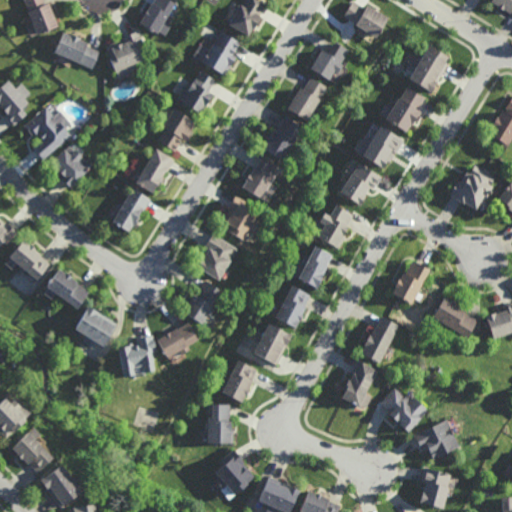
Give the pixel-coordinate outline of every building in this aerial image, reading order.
[(43,0),(46,6),(49,5),(52,12),(53,12),(59,28),(38,37),(37,35),(31,38),(27,26),(33,24),(28,13),(29,13),(24,0),(43,0)] [(168,14),(172,17),(168,24),(170,26),(164,36),(158,32),(155,35),(138,25),(142,18),(145,12),(146,12),(150,5),(151,6),(154,0),(166,0),(174,5),(168,14)] [(258,18),(260,19),(252,32),(251,32),(247,39),(228,27),(240,6),(241,7),(245,0),(255,0),(265,6),(258,18)] [(353,0),(365,8),(367,6),(388,20),(375,39),(354,25),(355,24),(343,15),(353,0)] [(511,15),(506,11),(505,12),(499,8),(499,7),(491,2),(492,0),(511,0),(511,15)] [(120,78),(118,74),(116,74),(110,58),(110,57),(106,47),(122,40),(122,38),(139,31),(146,47),(139,49),(145,62),(137,65),(139,69),(131,72),(131,74),(120,78)] [(232,55),(235,57),(223,78),(201,65),(202,63),(192,57),(199,44),(209,50),(212,45),(212,46),(220,32),(239,43),(232,55)] [(71,37),(71,35),(81,40),(81,41),(89,45),(88,47),(100,52),(93,69),(81,64),(81,65),(55,54),(63,34),(71,37)] [(340,64),(342,65),(337,72),(332,69),(327,78),(310,67),(321,50),(327,53),(334,42),(348,51),(340,64)] [(430,90),(407,76),(413,67),(416,68),(418,65),(412,61),(417,53),(423,57),(426,51),(427,52),(431,46),(449,58),(446,63),(447,63),(430,90)] [(214,78),(207,89),(212,92),(204,104),(202,103),(198,110),(176,97),(185,82),(188,84),(191,79),(192,79),(194,76),(195,76),(199,69),(214,78)] [(306,120),(285,107),(298,86),(302,89),(310,77),(326,87),(306,120)] [(16,90),(22,84),(31,94),(24,99),(28,103),(22,109),(25,113),(14,123),(4,112),(5,111),(1,106),(0,107),(0,90),(9,82),(16,90)] [(417,108),(419,110),(410,123),(409,122),(404,130),(379,113),(385,104),(389,107),(397,95),(399,97),(406,86),(424,98),(417,108)] [(511,132),(507,141),(488,129),(492,122),(490,121),(496,112),(497,113),(502,106),(506,109),(507,107),(505,105),(511,93),(511,132)] [(53,115),(59,109),(71,123),(64,128),(70,135),(42,159),(32,146),(42,138),(38,133),(37,134),(34,131),(31,134),(23,125),(45,105),(53,115)] [(185,140),(182,138),(174,149),(157,139),(164,127),(161,125),(173,106),(192,118),(192,119),(196,122),(185,140)] [(280,159),(262,147),(266,140),(264,139),(268,133),(269,133),(273,127),(276,129),(284,116),(301,126),(280,159)] [(403,139),(395,152),(390,149),(390,150),(392,152),(388,158),(386,156),(380,166),(360,153),(372,135),(374,136),(380,125),(403,139)] [(167,171),(164,170),(161,174),(163,175),(157,185),(155,184),(151,191),(134,180),(155,146),(175,158),(167,171)] [(69,152),(74,148),(91,164),(70,187),(59,176),(62,174),(55,167),(56,166),(50,161),(63,147),(69,152)] [(269,182),(270,183),(267,188),(266,188),(260,197),(241,186),(245,178),(247,173),(249,173),(253,166),(255,167),(261,157),(278,167),(269,182)] [(381,176),(373,189),(368,186),(363,194),(365,194),(359,203),(337,190),(349,171),(352,173),(358,162),(381,176)] [(482,168),(483,166),(490,170),(489,171),(495,175),(491,182),(492,183),(485,195),(483,193),(475,207),(463,199),(462,200),(456,196),(456,197),(449,192),(451,190),(450,189),(455,181),(456,182),(458,178),(459,179),(466,169),(469,170),(474,162),(482,168)] [(511,208),(511,209),(502,202),(504,200),(497,196),(509,180),(511,182),(511,208)] [(144,210),(141,208),(136,215),(138,216),(133,225),(132,224),(127,230),(110,220),(132,186),(151,199),(144,210)] [(253,230),(249,227),(242,238),(227,229),(228,229),(220,224),(229,209),(227,208),(235,195),(249,204),(248,206),(257,212),(253,219),(258,222),(253,230)] [(345,225),(347,226),(342,233),(346,235),(337,248),(324,239),(323,240),(320,238),(321,237),(316,234),(322,223),(317,219),(322,211),(328,214),(335,203),(352,214),(345,225)] [(0,217),(5,222),(6,221),(15,229),(14,230),(16,232),(6,243),(3,240),(0,243),(0,217)] [(229,260),(221,273),(220,273),(217,278),(196,265),(201,257),(202,257),(207,248),(204,246),(212,233),(237,248),(229,260)] [(26,242),(27,242),(33,247),(33,248),(38,252),(37,254),(48,262),(35,279),(19,266),(19,267),(14,264),(11,267),(5,262),(10,255),(8,253),(20,238),(26,242)] [(318,277),(320,278),(316,286),(297,276),(304,263),(300,261),(305,254),(307,255),(313,244),(331,254),(318,277)] [(418,287),(419,288),(416,293),(415,292),(410,302),(390,291),(394,284),(392,284),(396,277),(398,277),(401,270),(404,272),(411,259),(428,268),(418,287)] [(62,271),(63,270),(70,275),(69,276),(75,280),(74,282),(86,290),(75,307),(54,292),(49,298),(42,293),(46,287),(42,284),(55,266),(62,271)] [(212,300),(214,301),(211,306),(214,308),(210,315),(207,313),(200,323),(197,320),(197,321),(194,319),(194,318),(182,311),(183,310),(181,309),(187,299),(190,300),(194,292),(197,294),(205,280),(219,288),(212,300)] [(304,305),(305,306),(301,313),(302,314),(300,319),(298,318),(294,326),(274,315),(291,284),(310,294),(304,305)] [(450,300),(451,298),(458,302),(457,303),(464,308),(463,310),(476,319),(465,336),(431,314),(443,295),(450,300)] [(511,330),(491,338),(483,314),(494,311),(494,312),(503,309),(501,304),(511,300),(511,330)] [(102,345),(93,340),(89,345),(81,340),(85,335),(72,327),(85,304),(115,322),(102,345)] [(378,361),(359,352),(363,344),(362,343),(367,333),(368,333),(373,325),(374,326),(380,315),(397,324),(378,361)] [(197,338),(186,345),(189,349),(181,354),(178,349),(165,356),(155,338),(175,327),(176,328),(188,321),(197,338)] [(276,363),(253,351),(268,322),(291,334),(276,363)] [(144,335),(152,334),(155,351),(150,352),(152,361),(153,361),(154,370),(143,372),(142,365),(132,366),(134,375),(123,377),(121,368),(120,368),(116,346),(124,345),(124,343),(132,341),(132,343),(135,342),(134,335),(144,333),(144,335)] [(245,394),(244,394),(241,401),(221,390),(237,359),(256,369),(250,380),(251,380),(247,388),(248,388),(245,394)] [(357,405),(339,395),(343,388),(341,388),(346,378),(348,379),(351,373),(350,372),(356,360),(376,370),(357,405)] [(405,396),(407,393),(411,398),(413,396),(428,410),(407,431),(399,424),(401,422),(398,418),(395,421),(388,414),(390,411),(380,402),(395,387),(405,396)] [(10,402),(13,399),(18,405),(19,403),(28,412),(29,413),(5,437),(0,432),(0,402),(4,398),(5,398),(10,402)] [(229,420),(230,420),(230,429),(233,429),(233,443),(228,443),(228,442),(216,442),(216,443),(211,443),(211,442),(206,442),(206,420),(207,420),(207,416),(211,416),(211,403),(229,403),(229,420)] [(460,446),(433,458),(429,452),(428,452),(425,445),(420,447),(414,434),(447,419),(460,446)] [(38,434),(36,435),(32,439),(34,439),(37,442),(37,444),(49,457),(36,470),(34,471),(27,464),(26,462),(24,464),(19,458),(17,459),(15,457),(13,454),(14,454),(12,452),(14,450),(11,448),(12,447),(10,444),(23,431),(25,433),(31,427),(33,428),(38,434)] [(227,500),(219,490),(221,489),(214,481),(218,478),(213,471),(224,463),(220,459),(233,448),(243,461),(242,462),(254,476),(246,483),(247,484),(227,500)] [(67,479),(73,474),(76,478),(79,482),(75,485),(73,486),(77,492),(57,506),(52,499),(51,497),(50,497),(46,491),(44,488),(43,489),(37,480),(58,465),(67,479)] [(442,508),(418,501),(421,491),(422,491),(425,483),(421,481),(425,467),(451,474),(447,487),(448,487),(442,508)] [(288,511),(283,511),(276,509),(274,511),(267,511),(265,511),(267,505),(257,500),(267,476),(298,489),(288,511)] [(315,493),(316,492),(322,495),(321,496),(329,499),(328,500),(340,505),(337,511),(298,511),(299,511),(308,490),(315,493)] [(511,511),(496,511),(496,510),(500,510),(500,497),(511,496),(511,511)]
